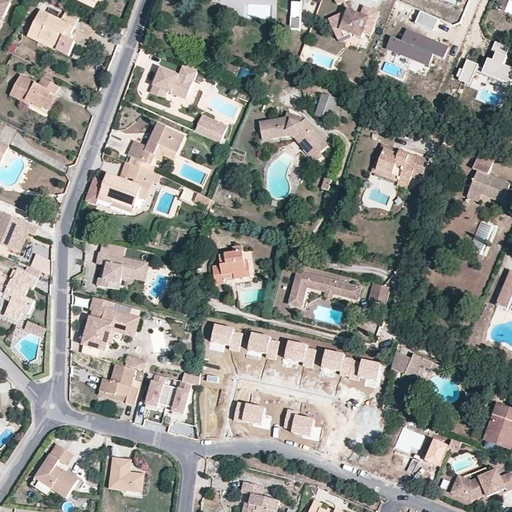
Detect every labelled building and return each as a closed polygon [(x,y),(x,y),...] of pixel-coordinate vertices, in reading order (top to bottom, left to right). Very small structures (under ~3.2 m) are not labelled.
[(0,0),(0,22),(2,19),(5,20),(12,4),(2,0),(0,0)] [(300,28),(302,2),(291,1),(290,28),(300,28)] [(329,19),(335,32),(342,29),(352,33),(362,37),(364,32),(371,35),(380,11),(365,5),(362,14),(349,9),(329,19)] [(66,32),(69,33),(72,34),(79,19),(68,14),(65,21),(42,10),(28,36),(39,41),(41,38),(58,47),(64,37),(66,32)] [(416,23),(434,31),(439,20),(421,12),(416,23)] [(335,32),(339,39),(352,33),(342,29),(335,32)] [(446,46),(406,31),(402,41),(393,38),(389,49),(433,65),(436,57),(441,59),(446,46)] [(41,38),(39,41),(57,50),(58,47),(41,38)] [(511,46),(495,40),(490,53),(499,57),(496,63),(490,66),(488,71),(470,64),(462,83),(474,88),(479,75),(511,87),(511,67),(511,59),(511,46)] [(165,90),(170,92),(172,87),(186,93),(196,71),(181,65),(178,74),(159,66),(150,90),(163,96),(165,90)] [(83,78),(86,72),(76,69),(74,75),(83,78)] [(43,79),(41,85),(22,76),(12,96),(24,102),(26,99),(44,108),(52,92),(57,94),(60,88),(43,79)] [(172,87),(170,92),(185,98),(186,93),(172,87)] [(329,121),(338,98),(324,92),(315,115),(329,121)] [(224,125),(199,114),(192,130),(217,141),(224,125)] [(319,153),(327,146),(305,120),(301,123),(286,116),(260,123),(263,136),(273,134),(274,138),(289,134),(288,129),(299,133),(298,133),(314,152),(310,155),(315,161),(321,156),(319,153)] [(185,133),(159,122),(148,145),(135,140),(129,154),(132,156),(136,157),(133,163),(148,170),(153,158),(159,146),(176,153),(185,133)] [(0,161),(2,163),(11,145),(0,140),(0,161)] [(173,160),(176,153),(159,146),(153,158),(160,161),(163,155),(173,160)] [(373,172),(399,182),(400,179),(378,170),(388,147),(384,146),(373,172)] [(399,182),(408,186),(413,174),(423,178),(430,162),(419,157),(418,160),(402,153),(388,147),(378,170),(400,179),(399,182)] [(418,160),(419,157),(403,151),(402,153),(418,160)] [(480,171),(472,190),(483,194),(503,202),(500,208),(509,212),(511,205),(511,193),(508,192),(511,183),(487,173),(494,158),(481,152),(474,168),(480,171)] [(130,162),(125,159),(118,177),(123,179),(125,175),(131,162),(130,162)] [(133,163),(131,162),(125,175),(130,177),(137,180),(139,176),(149,179),(156,183),(160,175),(148,170),(133,163)] [(138,194),(141,186),(128,181),(123,179),(118,177),(107,173),(104,181),(94,177),(86,199),(96,203),(98,198),(109,202),(109,204),(130,213),(138,194)] [(141,186),(138,194),(142,195),(149,179),(139,176),(137,180),(130,177),(128,181),(141,186)] [(406,191),(408,186),(399,182),(397,187),(406,191)] [(483,194),(472,190),(469,196),(481,201),(483,194)] [(208,197),(195,191),(191,200),(204,206),(208,197)] [(0,246),(10,251),(19,231),(26,235),(32,237),(36,228),(1,213),(0,212),(0,246)] [(18,254),(26,235),(19,231),(10,251),(18,254)] [(99,253),(122,258),(124,247),(101,243),(99,253)] [(248,276),(245,260),(242,250),(219,255),(220,264),(213,266),(217,285),(226,283),(225,278),(224,275),(234,273),(235,276),(235,278),(248,276)] [(137,272),(139,261),(122,258),(99,253),(98,253),(96,264),(103,265),(107,266),(104,280),(100,279),(98,279),(97,287),(119,291),(122,277),(131,278),(137,272)] [(34,255),(31,269),(49,273),(52,259),(34,255)] [(147,263),(139,261),(137,272),(131,278),(144,281),(147,263)] [(16,301),(14,306),(9,316),(23,324),(27,315),(32,317),(38,304),(29,300),(33,292),(36,293),(41,282),(21,273),(16,284),(4,277),(6,273),(0,270),(0,298),(7,302),(9,297),(16,301)] [(327,290),(330,279),(297,270),(289,303),(302,306),(307,285),(314,287),(322,289),(327,290)] [(511,270),(511,271),(499,305),(509,309),(510,304),(511,300),(511,270)] [(362,288),(330,279),(327,290),(359,299),(362,288)] [(389,287),(375,283),(371,299),(386,303),(389,287)] [(7,302),(14,306),(16,301),(9,297),(7,302)] [(114,304),(93,298),(90,311),(92,312),(96,313),(94,320),(91,319),(83,346),(103,352),(105,342),(108,343),(112,328),(126,332),(130,316),(112,311),(114,304)] [(112,328),(108,343),(111,343),(114,332),(134,337),(139,318),(130,316),(126,332),(112,328)] [(27,323),(25,331),(44,336),(46,328),(27,323)] [(233,329),(215,325),(211,342),(229,346),(229,349),(238,351),(242,333),(233,331),(233,329)] [(270,338),(251,334),(248,351),(266,355),(265,358),(275,360),(278,342),(269,340),(270,338)] [(307,346),(288,342),(284,359),(302,363),(302,367),(311,369),(315,351),(306,349),(307,346)] [(343,356),(325,352),(321,368),(339,372),(339,376),(348,378),(351,361),(352,360),(343,358),(343,356)] [(429,367),(431,362),(411,354),(410,359),(393,352),(391,358),(389,369),(403,375),(413,379),(419,365),(429,368),(429,367)] [(139,363),(146,365),(147,362),(128,357),(126,366),(138,369),(139,363)] [(376,381),(379,364),(361,361),(360,363),(351,361),(348,378),(348,379),(358,381),(358,378),(376,381)] [(136,370),(116,365),(111,382),(103,380),(99,394),(117,399),(117,396),(128,399),(127,404),(126,406),(134,408),(139,390),(131,388),(136,370)] [(198,386),(200,377),(186,373),(183,382),(194,385),(198,386)] [(175,380),(156,375),(148,406),(159,409),(160,405),(168,407),(175,380)] [(194,385),(175,380),(168,407),(176,409),(175,413),(186,416),(194,385)] [(117,399),(99,394),(99,396),(127,404),(128,399),(117,396),(117,399)] [(511,408),(499,403),(485,438),(511,448),(511,446),(511,408)] [(238,404),(234,422),(244,424),(244,423),(262,427),(266,410),(238,404)] [(288,410),(284,428),(293,430),(292,433),(311,437),(315,420),(297,416),(298,412),(288,410)] [(424,438),(403,429),(395,448),(409,454),(413,444),(420,447),(424,438)] [(450,445),(436,439),(427,460),(441,466),(450,445)] [(81,479),(66,470),(64,474),(56,468),(58,465),(61,460),(67,451),(58,445),(37,478),(53,488),(68,498),(81,479)] [(73,455),(67,451),(61,460),(67,465),(73,455)] [(145,492),(146,477),(131,476),(132,471),(133,459),(113,457),(110,489),(145,492)] [(64,474),(66,470),(58,465),(56,468),(64,474)] [(472,479),(491,473),(489,468),(464,476),(472,479)] [(507,493),(511,491),(511,474),(502,477),(500,470),(491,473),(472,479),(464,476),(463,476),(456,493),(472,500),(482,497),(481,494),(486,492),(487,495),(506,490),(507,493)] [(463,476),(460,474),(452,491),(456,493),(463,476)] [(53,488),(37,478),(33,484),(49,494),(53,488)] [(245,507),(244,511),(279,511),(282,503),(263,499),(266,489),(246,484),(243,494),(248,495),(253,496),(250,509),(245,507)] [(327,511),(324,511),(326,507),(318,503),(313,511),(327,511)]
